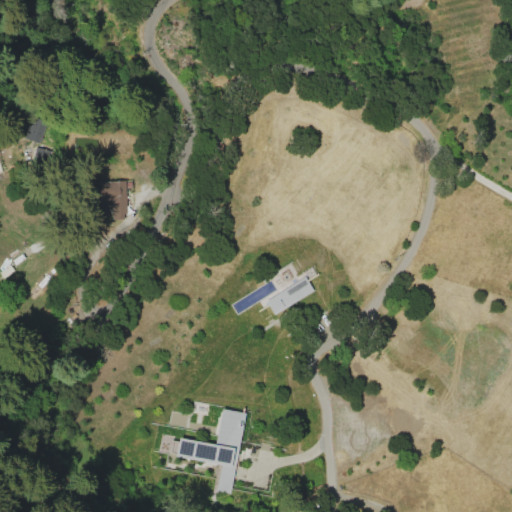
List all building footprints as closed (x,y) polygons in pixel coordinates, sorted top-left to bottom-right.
[(44,169),(49,151),(35,148),(30,166),(44,169)] [(260,293),(266,289),(270,296),(300,278),(290,263),(255,284),(260,293)] [(312,290),(304,276),(264,301),(272,315),(312,290)] [(388,348),(407,365),(417,353),(445,377),(455,365),(450,360),(463,344),(448,332),(442,339),(420,321),(405,339),(400,334),(388,348)] [(242,413),(220,409),(215,445),(179,439),(176,458),(223,465),(221,472),(232,474),(242,413)]
